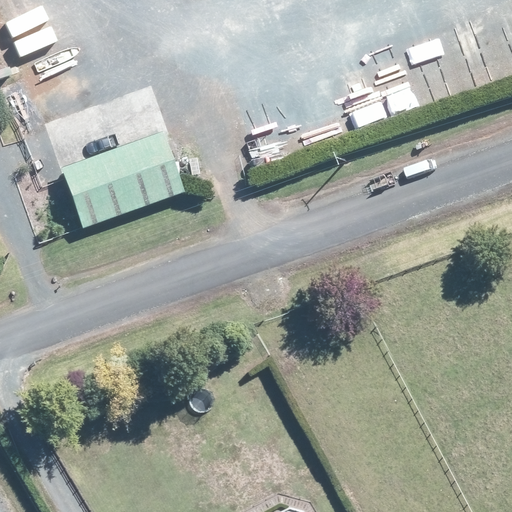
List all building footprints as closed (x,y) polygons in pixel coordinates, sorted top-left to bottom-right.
[(109,58),(72,68),(75,81),(112,70),(109,58)] [(13,71),(0,73),(0,83),(15,80),(13,71)] [(42,123),(25,86),(3,96),(21,133),(42,123)] [(35,144),(47,139),(42,126),(30,129),(35,144)] [(169,137),(69,173),(91,234),(191,198),(169,137)] [(32,151),(12,157),(15,170),(36,163),(32,151)] [(48,182),(63,177),(54,153),(51,154),(39,159),(48,182)]
